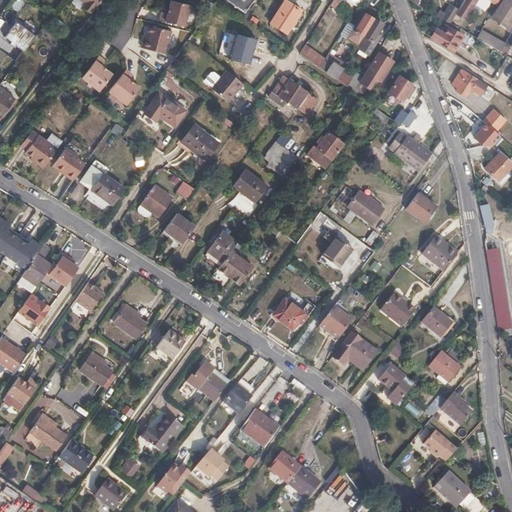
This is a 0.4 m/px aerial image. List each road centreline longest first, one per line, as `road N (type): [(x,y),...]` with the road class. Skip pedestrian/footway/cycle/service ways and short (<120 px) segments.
road 1 (residential): [(426,511),(367,469),(355,409),(337,394),(0,176)]
road 2 (residential): [(398,0),(453,147),(474,246),(491,432),(511,501)]
